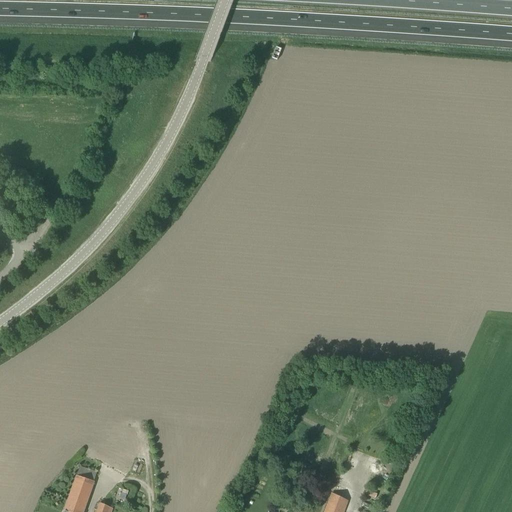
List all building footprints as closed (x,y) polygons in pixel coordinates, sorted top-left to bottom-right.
[(114,468),(129,433),(111,425),(95,461),(114,468)] [(114,470),(124,474),(131,460),(120,456),(117,462),(114,470)] [(97,472),(80,466),(63,511),(82,511),(94,482),(93,481),(97,472)] [(324,511),(343,511),(348,501),(332,494),(324,511)] [(100,503),(96,511),(111,511),(112,508),(100,503)]
